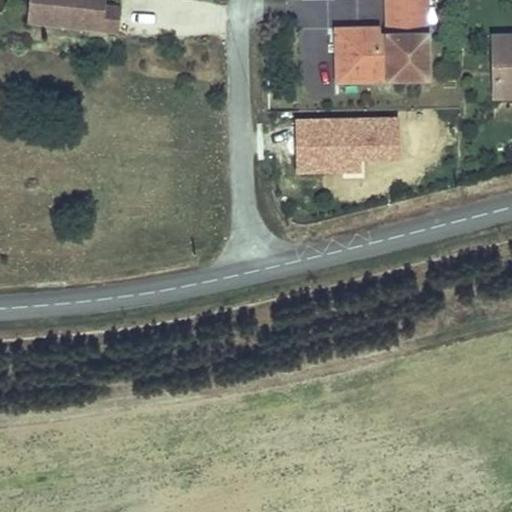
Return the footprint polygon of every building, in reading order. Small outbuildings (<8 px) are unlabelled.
[(112,0),(36,0),(33,30),(72,34),(72,31),(84,32),(84,35),(109,38),(112,0)] [(128,0),(112,0),(109,38),(124,40),(128,0)] [(429,75),(426,0),(388,0),(389,35),(380,35),(380,26),(353,27),(354,46),(337,46),(338,69),(382,68),(382,67),(389,66),(390,76),(429,75)] [(354,46),(353,27),(336,28),(337,46),(354,46)] [(511,39),(498,40),(498,96),(511,96),(511,39)] [(382,68),(338,69),(338,78),(390,76),(389,66),(382,67),(382,68)] [(296,120),(297,170),(343,169),(342,157),(396,156),(395,119),(296,120)]
